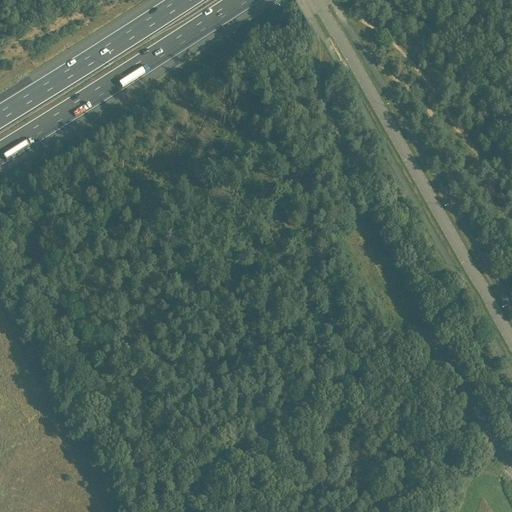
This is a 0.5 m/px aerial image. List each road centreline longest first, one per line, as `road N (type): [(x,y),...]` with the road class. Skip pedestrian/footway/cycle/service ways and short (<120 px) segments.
road 1 (secondary): [(511,342),(317,0)]
road 2 (motorway): [(0,155),(245,0)]
road 3 (motorway): [(176,0),(0,112)]
